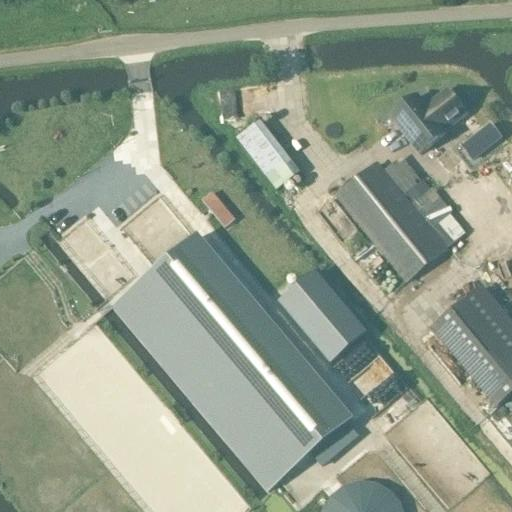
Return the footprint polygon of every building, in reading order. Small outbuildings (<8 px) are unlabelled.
[(391,119),(420,156),(446,136),(444,134),(465,117),(446,93),(432,105),(433,107),(427,111),(417,99),(391,119)] [(472,162),(500,140),(491,128),(462,150),(472,162)] [(337,200),(344,209),(406,286),(447,253),(378,167),(337,200)] [(212,195),(203,203),(225,230),(235,222),(212,195)] [(186,206),(98,274),(208,400),(294,335),(186,206)] [(281,305),(332,367),(367,338),(315,276),(281,305)] [(434,331),(498,409),(511,397),(511,328),(481,292),(434,331)]
